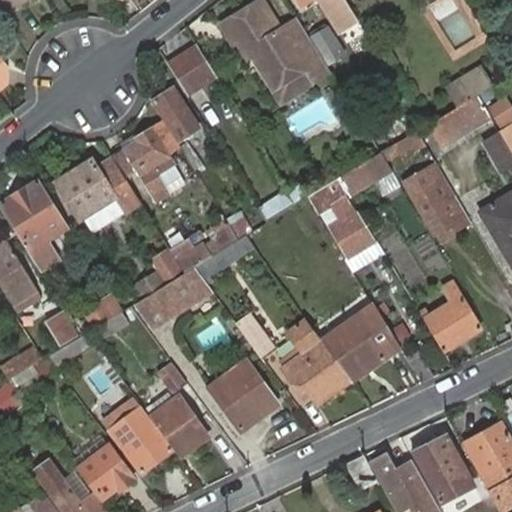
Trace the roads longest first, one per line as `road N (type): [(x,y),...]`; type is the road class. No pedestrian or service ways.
road 1 (residential): [(195,511),(511,360)]
road 2 (residential): [(0,152),(193,0)]
